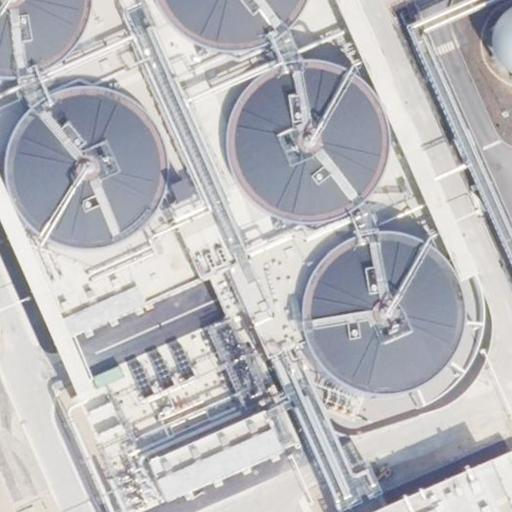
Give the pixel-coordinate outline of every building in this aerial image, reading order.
[(56,65),(74,43),(83,16),(83,0),(0,0),(0,85),(5,86),(32,80),(56,65)] [(284,34),(298,12),(301,0),(142,0),(144,8),(158,33),(181,51),(208,61),(236,61),(263,51),(284,34)] [(497,29),(493,40),(493,51),(497,62),(504,72),(511,77),(511,12),(504,19),(497,29)] [(346,218),(366,201),(380,178),(385,151),(381,125),(369,101),(349,83),(325,72),(298,69),(273,75),(250,89),(234,110),(225,135),(224,161),(232,186),(248,207),(270,222),(295,229),(321,228),(346,218)] [(0,193),(12,215),(31,232),(54,241),(80,242),(105,235),(125,220),(139,198),(146,174),(144,148),(133,125),(115,107),(92,95),(67,92),(44,97),(24,108),(8,125),(0,142),(0,193)] [(413,390),(434,374),(449,352),(455,326),(453,300),(442,275),(424,256),(400,244),(374,240),(349,245),(327,258),(310,277),(299,300),(297,326),(304,351),(318,372),(338,388),(362,397),(387,398),(413,390)] [(511,511),(511,495),(500,459),(419,486),(427,509),(440,504),(442,511),(511,511)]
